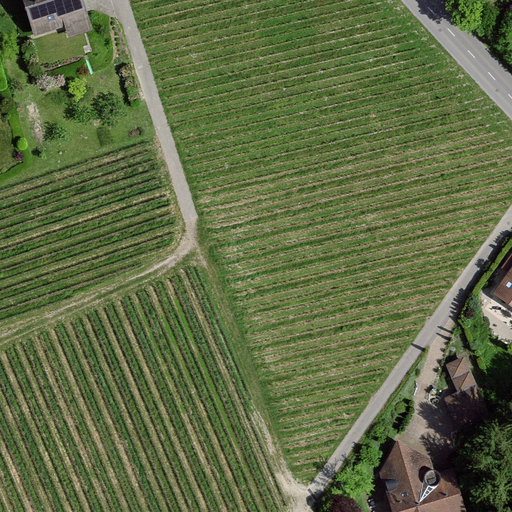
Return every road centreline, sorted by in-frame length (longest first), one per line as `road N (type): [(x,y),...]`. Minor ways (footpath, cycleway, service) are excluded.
road 1 (track): [(197,242),(287,485),(305,507)]
road 2 (track): [(197,242),(136,280),(0,340)]
road 3 (residential): [(511,97),(421,0)]
